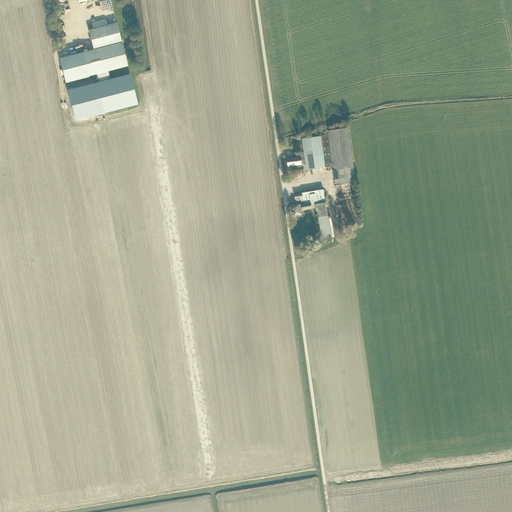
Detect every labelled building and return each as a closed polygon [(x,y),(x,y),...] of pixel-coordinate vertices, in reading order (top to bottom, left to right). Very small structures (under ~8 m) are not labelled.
[(93,49),(59,58),(65,83),(89,77),(88,76),(96,74),(107,71),(127,66),(116,23),(107,25),(106,19),(91,23),(93,29),(88,30),(93,49)] [(107,71),(96,74),(98,82),(95,83),(103,112),(137,103),(129,74),(110,79),(107,71)] [(287,158),(288,166),(302,164),(301,163),(305,162),(306,170),(333,166),(335,184),(355,181),(348,128),(323,131),(324,136),(302,139),(304,152),(299,153),(300,157),(292,158),(292,157),(287,158)] [(323,189),(294,194),(295,202),(301,201),(301,203),(304,202),(314,201),(315,208),(316,212),(317,211),(322,239),(332,237),(328,216),(326,202),(325,202),(323,189)] [(299,204),(291,205),(292,212),(292,216),(301,214),(300,210),(300,207),(301,207),(302,210),(312,208),(315,208),(314,201),(304,202),(304,204),(301,204),(299,205),(299,204)]
